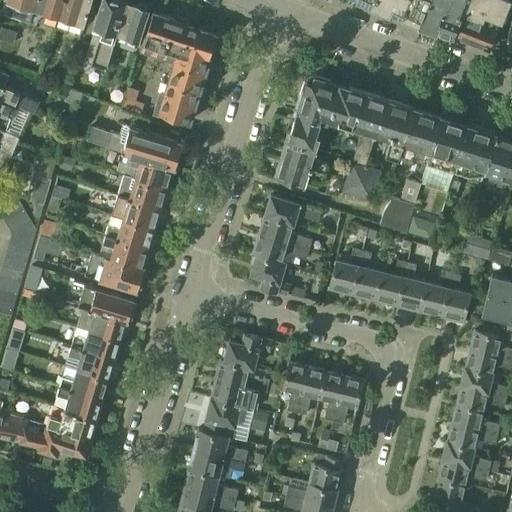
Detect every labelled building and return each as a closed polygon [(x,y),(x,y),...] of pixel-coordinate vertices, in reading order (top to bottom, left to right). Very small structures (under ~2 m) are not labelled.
[(8,0),(6,8),(31,17),(35,6),(36,0),(8,0)] [(31,17),(29,24),(35,26),(37,22),(56,28),(61,14),(65,0),(36,0),(35,6),(31,17)] [(65,0),(61,14),(85,23),(92,0),(65,0)] [(94,32),(86,59),(108,66),(113,47),(118,32),(128,1),(125,0),(103,0),(95,25),(104,28),(101,35),(94,32)] [(375,0),(375,2),(374,4),(375,4),(377,10),(382,12),(387,10),(390,11),(390,10),(401,15),(408,0),(375,0)] [(408,0),(401,15),(402,16),(403,14),(421,21),(429,0),(408,0)] [(429,0),(421,21),(427,24),(428,26),(434,29),(437,28),(454,34),(466,0),(429,0)] [(511,0),(466,0),(454,34),(490,48),(507,0),(511,0)] [(118,32),(113,47),(125,51),(129,36),(140,39),(150,8),(148,8),(147,5),(141,3),(139,4),(128,1),(118,32)] [(154,11),(143,44),(159,50),(170,16),(154,11)] [(170,16),(159,50),(176,55),(187,21),(187,19),(176,15),(175,18),(170,16)] [(187,21),(176,55),(207,65),(206,69),(209,67),(212,60),(210,56),(218,32),(211,29),(211,27),(201,24),(201,26),(187,21)] [(511,21),(503,50),(507,51),(507,53),(511,54),(511,21)] [(0,33),(0,38),(14,42),(17,31),(2,26),(0,33)] [(176,55),(166,89),(196,99),(196,101),(199,99),(202,91),(200,87),(206,69),(207,65),(176,55)] [(41,99),(6,84),(10,74),(0,69),(0,94),(16,102),(15,104),(20,107),(36,113),(41,99)] [(305,80),(288,139),(316,147),(321,133),(316,131),(321,113),(331,116),(341,83),(311,74),(306,77),(305,80)] [(388,98),(341,83),(331,116),(378,131),(388,98)] [(77,105),(82,92),(70,87),(69,88),(64,100),(77,105)] [(196,101),(196,99),(166,89),(161,88),(155,109),(190,120),(196,101)] [(0,98),(0,125),(2,126),(1,128),(9,132),(20,107),(15,104),(0,98)] [(399,159),(404,143),(415,106),(388,98),(378,131),(377,134),(394,139),(389,156),(399,159)] [(415,106),(404,143),(432,151),(443,115),(430,111),(429,108),(419,105),(416,107),(415,106)] [(453,179),(459,160),(470,123),(456,119),(455,116),(447,114),(444,115),(443,115),(432,151),(422,182),(449,191),(453,179)] [(497,132),(470,123),(459,160),(486,168),(487,167),(497,132)] [(0,167),(0,168),(5,158),(9,160),(19,136),(9,132),(1,128),(2,126),(0,125),(0,167)] [(87,139),(131,153),(173,167),(176,167),(184,142),(131,125),(127,136),(91,125),(87,139)] [(497,132),(487,167),(511,174),(511,136),(511,134),(501,131),(498,132),(497,132)] [(288,139),(282,159),(325,171),(328,162),(314,157),(316,147),(288,139)] [(139,167),(136,177),(167,186),(173,167),(131,153),(128,163),(139,167)] [(52,174),(56,158),(45,155),(40,171),(52,174)] [(60,166),(69,169),(72,158),(63,155),(60,166)] [(277,178),(305,187),(308,176),(323,181),(325,171),(282,159),(277,178)] [(352,160),(343,189),(358,194),(367,164),(352,160)] [(367,164),(358,194),(372,199),(382,169),(367,164)] [(40,171),(35,169),(31,180),(36,181),(30,200),(37,201),(33,214),(40,216),(52,174),(40,171)] [(118,194),(161,206),(167,186),(136,177),(125,173),(122,183),(118,194)] [(400,199),(392,196),(384,210),(380,223),(406,231),(422,182),(407,177),(400,199)] [(453,179),(449,192),(458,195),(462,182),(453,179)] [(51,194),(68,199),(71,188),(55,183),(51,194)] [(266,214),(296,223),(299,213),(319,219),(322,208),(272,193),(266,214)] [(62,197),(51,194),(47,208),(58,211),(62,197)] [(155,226),(161,206),(118,194),(116,203),(113,213),(155,226)] [(0,212),(0,213),(6,223),(25,212),(19,201),(0,212)] [(6,223),(12,233),(37,231),(25,212),(6,223)] [(110,223),(107,233),(148,246),(155,226),(113,213),(110,223)] [(266,214),(260,233),(310,248),(313,237),(293,231),(296,223),(266,214)] [(431,237),(436,222),(412,215),(408,229),(431,237)] [(366,235),(368,227),(360,225),(358,233),(366,235)] [(369,228),(367,236),(375,238),(377,230),(369,228)] [(31,251),(37,231),(12,233),(9,244),(31,251)] [(115,247),(113,255),(142,265),(148,246),(107,233),(104,243),(115,247)] [(307,257),(310,248),(260,233),(254,252),(255,252),(287,261),(288,261),(284,259),(287,251),(307,257)] [(34,256),(44,259),(50,237),(40,234),(34,256)] [(401,247),(410,249),(412,241),(403,239),(401,247)] [(5,254),(27,261),(31,251),(9,244),(5,254)] [(511,252),(511,250),(494,244),(490,255),(509,262),(511,252)] [(330,287),(353,292),(363,249),(354,247),(352,257),(351,257),(350,261),(337,258),(330,287)] [(84,273),(138,290),(145,266),(142,265),(113,255),(92,249),(84,273)] [(363,249),(353,292),(375,298),(383,269),(366,265),(367,261),(370,262),(373,252),(363,249)] [(264,276),(261,286),(289,294),(292,283),(282,280),(287,261),(255,252),(252,261),(255,262),(252,272),(264,276)] [(27,261),(5,254),(2,265),(24,272),(27,261)] [(375,298),(398,303),(408,260),(399,258),(397,268),(400,269),(399,273),(383,269),(375,298)] [(315,270),(323,272),(325,261),(317,259),(315,270)] [(408,260),(398,303),(420,309),(427,280),(417,277),(415,272),(418,263),(408,260)] [(24,272),(2,265),(0,273),(0,276),(21,283),(24,272)] [(442,314),(452,271),(444,269),(441,279),(444,279),(443,284),(427,280),(420,309),(442,314)] [(462,274),(452,271),(442,314),(466,320),(473,291),(456,287),(457,282),(460,283),(462,274)] [(511,276),(492,272),(481,314),(506,320),(503,329),(509,330),(511,330),(511,276)] [(0,288),(18,294),(21,283),(0,276),(0,288)] [(129,320),(135,299),(85,283),(79,305),(83,306),(126,319),(129,320)] [(292,293),(304,296),(306,288),(294,285),(292,293)] [(0,288),(0,300),(14,305),(18,294),(0,288)] [(14,305),(0,300),(0,311),(11,315),(14,305)] [(77,325),(120,338),(126,319),(83,306),(80,316),(77,325)] [(12,327),(25,330),(27,321),(15,317),(12,327)] [(71,345),(114,358),(120,338),(77,325),(74,334),(71,345)] [(12,327),(9,338),(21,341),(25,330),(12,327)] [(476,327),(471,346),(511,356),(511,345),(501,343),(503,334),(476,327)] [(259,347),(269,350),(272,339),(245,332),(243,342),(230,338),(227,348),(225,348),(222,357),(221,357),(221,359),(250,366),(250,368),(254,369),(259,347)] [(76,368),(108,378),(114,358),(71,345),(65,365),(76,368)] [(467,364),(494,371),(496,362),(511,366),(511,356),(471,346),(467,364)] [(248,374),(250,368),(250,366),(221,359),(216,378),(261,389),(267,391),(270,380),(248,374)] [(309,364),(290,360),(283,386),(292,389),(288,407),(298,410),(309,364)] [(309,364),(298,410),(307,412),(312,393),(321,396),(327,369),(309,364)] [(466,364),(461,383),(462,383),(508,394),(510,385),(492,380),(494,371),(467,364),(466,364)] [(62,374),(59,384),(102,397),(108,378),(76,368),(74,378),(62,374)] [(346,374),(327,369),(321,396),(329,398),(325,416),(334,418),(346,374)] [(348,403),(358,405),(364,378),(346,374),(334,418),(344,421),(348,403)] [(0,382),(0,385),(8,388),(11,379),(2,376),(0,382)] [(211,397),(241,405),(256,408),(261,389),(216,378),(216,379),(211,397)] [(272,382),(270,391),(279,393),(282,384),(272,382)] [(462,384),(458,401),(484,408),(487,399),(505,404),(508,394),(462,383),(461,383),(461,384),(462,384)] [(68,398),(65,408),(96,417),(102,397),(59,384),(56,395),(68,398)] [(241,405),(211,397),(206,416),(208,417),(205,428),(229,434),(233,435),(241,405)] [(482,416),(484,408),(458,401),(453,419),(498,431),(501,421),(482,416)] [(0,434),(15,438),(22,415),(1,409),(0,408),(0,434)] [(47,423),(56,426),(90,437),(96,417),(65,408),(62,417),(50,414),(47,423)] [(265,431),(269,413),(254,409),(250,427),(265,431)] [(22,415),(15,438),(41,443),(40,448),(48,451),(50,446),(56,426),(47,423),(22,415)] [(285,424),(293,426),(295,418),(287,416),(285,424)] [(449,438),(475,445),(478,436),(496,441),(498,431),(453,419),(449,438)] [(93,438),(90,437),(56,426),(50,446),(48,451),(57,453),(63,454),(65,448),(84,454),(89,451),(93,438)] [(205,428),(199,426),(194,447),(246,460),(248,449),(227,444),(229,434),(205,428)] [(301,433),(293,431),(291,439),(299,441),(301,433)] [(320,437),(318,445),(327,447),(329,439),(320,437)] [(475,445),(449,438),(448,437),(442,457),(444,458),(444,457),(489,468),(498,470),(500,461),(473,454),(475,445)] [(327,447),(336,450),(338,440),(329,438),(329,439),(327,447)] [(288,446),(280,444),(278,452),(286,454),(288,446)] [(194,447),(189,466),(190,467),(220,474),(230,477),(233,468),(243,470),(246,460),(194,447)] [(256,452),(254,460),(262,462),(264,454),(256,452)] [(338,482),(343,459),(318,453),(316,462),(314,461),(311,475),(338,482)] [(444,457),(444,458),(438,480),(465,486),(468,473),(487,478),(489,468),(444,457)] [(185,486),(236,498),(239,488),(217,483),(220,474),(190,467),(189,469),(185,486)] [(258,475),(256,483),(263,485),(265,477),(258,475)] [(286,495),(332,506),(333,506),(337,489),(336,488),(338,482),(311,475),(307,490),(288,485),(286,495)] [(462,500),(465,486),(438,480),(434,494),(443,497),(441,508),(458,511),(472,511),(474,503),(462,500)] [(253,492),(261,494),(263,486),(255,484),(253,492)] [(236,498),(185,486),(180,506),(205,511),(210,511),(212,503),(245,511),(246,511),(248,502),(236,499),(236,498)] [(271,500),(273,492),(264,490),(262,498),(271,500)] [(331,511),(333,506),(332,506),(286,495),(284,504),(303,509),(301,511),(331,511)]
